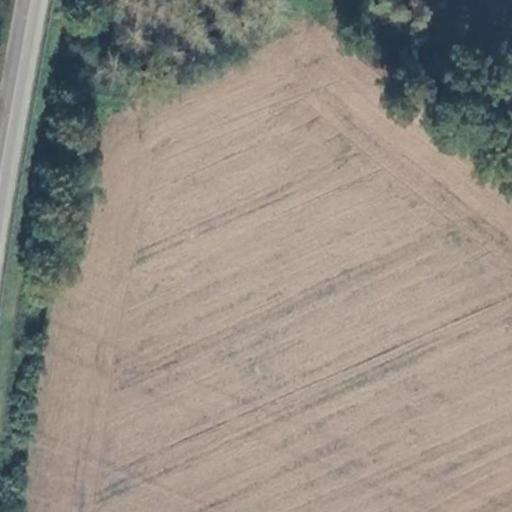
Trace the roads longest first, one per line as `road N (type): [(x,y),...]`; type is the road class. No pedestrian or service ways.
road 1 (primary): [(0,168),(30,0)]
road 2 (track): [(410,0),(511,73)]
